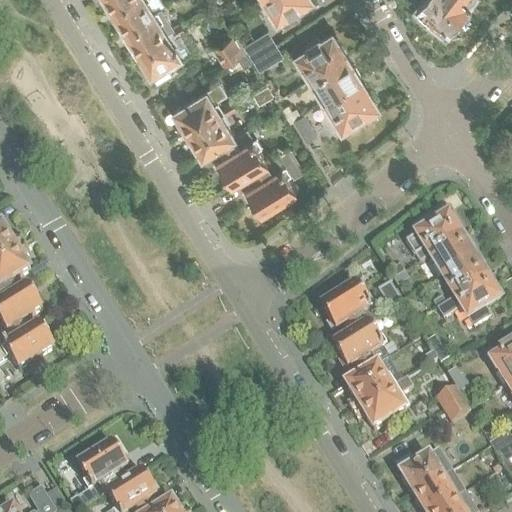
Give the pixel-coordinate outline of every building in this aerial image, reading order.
[(129,0),(104,0),(105,2),(109,7),(111,9),(113,11),(129,0)] [(154,13),(155,13),(164,7),(160,0),(148,0),(147,1),(146,0),(129,0),(113,11),(118,20),(118,23),(122,29),(125,30),(126,32),(154,13)] [(312,0),(311,0),(265,0),(278,22),(307,4),(307,3),(312,0)] [(468,9),(471,5),(464,0),(412,0),(412,1),(419,7),(413,14),(442,37),(446,31),(449,34),(460,20),(462,22),(466,22),(468,20),(470,18),(471,15),(470,12),(468,9)] [(155,13),(154,13),(126,32),(131,41),(131,44),(135,50),(138,52),(139,53),(168,35),(155,13)] [(181,34),(185,32),(181,26),(173,32),(177,37),(181,34)] [(187,66),(183,60),(193,54),(181,34),(177,37),(173,32),(168,35),(139,53),(144,62),(144,66),(148,72),(151,73),(158,84),(172,75),(187,66)] [(277,46),(269,32),(245,47),(248,53),(253,60),(277,46)] [(348,59),(346,57),(347,54),(342,47),(340,46),(333,35),(322,41),(320,38),(306,48),(307,50),(297,56),(311,80),(348,59)] [(248,53),(245,47),(237,36),(234,37),(214,50),(225,67),(245,55),(248,53)] [(261,72),(285,57),(277,46),(253,60),(261,72)] [(362,81),(361,80),(361,77),(356,69),(354,68),(348,59),(311,80),(325,103),(362,81)] [(378,108),(377,106),(377,103),(373,96),(370,95),(362,81),(325,103),(342,130),(345,129),(348,133),(361,125),(358,121),(378,108)] [(182,139),(222,115),(207,91),(175,111),(184,126),(176,131),(182,139)] [(235,107),(231,101),(223,107),(227,112),(235,107)] [(302,117),(297,109),(292,112),(289,106),(284,110),(292,124),(295,122),(306,116),(305,115),(302,117)] [(230,117),(238,112),(235,107),(227,112),(230,117)] [(236,137),(222,115),(182,139),(186,147),(194,143),(203,158),(217,149),(236,137)] [(319,136),(307,117),(306,116),(295,122),(308,143),(319,136)] [(268,164),(259,150),(254,140),(255,140),(249,130),(236,138),(236,137),(217,149),(223,159),(218,162),(232,186),(250,175),(268,164)] [(298,192),(283,169),(289,165),(292,170),(299,166),(290,152),(268,165),(268,164),(250,175),(256,185),(247,190),(262,214),(298,192)] [(462,240),(457,231),(457,228),(453,221),(450,220),(449,218),(444,221),(441,217),(428,224),(431,229),(416,238),(417,238),(406,245),(414,259),(416,258),(420,265),(430,259),(462,240)] [(0,260),(24,246),(19,238),(11,242),(2,227),(0,228),(0,260)] [(443,280),(477,259),(469,247),(467,248),(462,240),(430,259),(428,261),(433,269),(435,268),(443,280)] [(0,307),(23,292),(17,282),(31,274),(21,259),(29,254),(24,246),(0,260),(0,307)] [(487,281),(482,273),(484,271),(477,259),(443,280),(449,292),(447,293),(453,301),(487,281)] [(409,281),(404,274),(393,281),(398,288),(409,281)] [(485,312),(501,302),(499,300),(500,298),(495,291),(493,290),(487,281),(453,301),(446,306),(437,311),(443,321),(461,310),(473,330),(490,320),(485,312)] [(390,313),(403,306),(390,285),(377,292),(390,313)] [(377,321),(357,288),(321,310),(336,333),(344,328),(350,338),(369,327),(377,321)] [(26,323),(43,312),(28,289),(23,292),(0,307),(0,324),(7,335),(26,323)] [(446,306),(442,300),(433,305),(437,311),(446,306)] [(32,333),(26,323),(7,335),(13,345),(32,333)] [(389,358),(384,351),(369,327),(350,338),(333,349),(348,372),(353,369),(359,379),(378,368),(388,362),(387,360),(389,358)] [(55,351),(40,328),(32,333),(13,345),(4,351),(0,345),(0,364),(8,359),(19,373),(55,351)] [(424,339),(420,332),(409,338),(413,345),(424,339)] [(511,385),(511,345),(500,354),(502,358),(490,365),(497,377),(500,375),(508,388),(511,385)] [(449,361),(443,352),(436,356),(441,366),(449,361)] [(392,391),(398,387),(395,382),(399,379),(388,362),(378,368),(359,379),(345,388),(354,402),(347,407),(352,415),(392,391)] [(408,381),(405,376),(399,379),(395,382),(398,387),(408,381)] [(465,388),(460,380),(454,384),(459,392),(465,388)] [(413,391),(408,381),(398,387),(392,391),(398,400),(413,391)] [(463,402),(455,390),(436,402),(444,414),(463,402)] [(406,414),(398,400),(392,391),(352,415),(357,424),(365,419),(374,434),(406,414)] [(471,414),(469,411),(463,402),(444,414),(452,426),(471,414)] [(497,457),(511,447),(511,436),(510,433),(490,446),(497,457)] [(131,482),(125,472),(128,470),(114,447),(78,469),(99,503),(107,497),(131,482)] [(511,473),(511,447),(497,457),(509,476),(511,473)] [(447,479),(450,477),(444,468),(438,471),(429,458),(415,467),(410,458),(395,468),(402,479),(401,482),(405,488),(408,489),(414,498),(447,479)] [(131,511),(156,497),(143,475),(131,482),(107,497),(116,511),(114,511),(131,511)] [(459,499),(447,479),(414,498),(415,500),(415,503),(418,509),(421,510),(422,511),(439,511),(466,496),(465,495),(459,499)] [(66,511),(68,511),(56,492),(46,498),(54,511),(66,511)] [(54,511),(46,498),(43,493),(30,501),(36,511),(54,511)] [(475,511),(466,496),(439,511),(475,511)] [(188,511),(187,511),(177,511),(172,503),(163,508),(156,497),(131,511),(188,511)]
